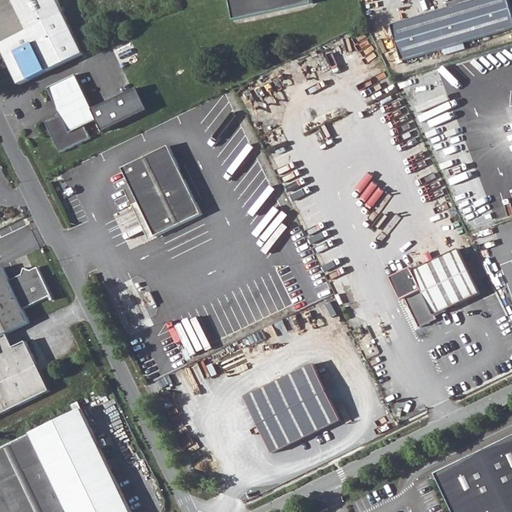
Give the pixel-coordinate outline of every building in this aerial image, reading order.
[(4,45),(24,85),(87,55),(59,0),(15,0),(32,31),(4,45)] [(232,0),(237,20),(316,2),(315,0),(232,0)] [(511,0),(463,0),(399,20),(409,56),(511,24),(511,0)] [(79,73),(49,88),(62,114),(47,122),(62,153),(93,138),(87,126),(101,119),(79,73)] [(145,202),(162,236),(206,214),(173,148),(129,170),(145,202)] [(156,239),(162,236),(145,202),(139,206),(156,239)] [(406,297),(419,325),(431,319),(429,315),(481,292),(460,248),(415,269),(413,266),(393,275),(403,298),(406,297)] [(4,270),(0,272),(0,341),(10,336),(31,325),(25,312),(53,298),(39,269),(29,274),(28,272),(18,277),(9,281),(4,270)] [(10,336),(0,341),(0,347),(4,356),(0,357),(0,418),(53,393),(29,345),(17,351),(10,336)] [(341,419),(313,362),(245,395),(273,452),(341,419)] [(0,511),(129,511),(82,414),(0,452),(0,511)] [(511,511),(511,434),(429,473),(447,511),(511,511)]
